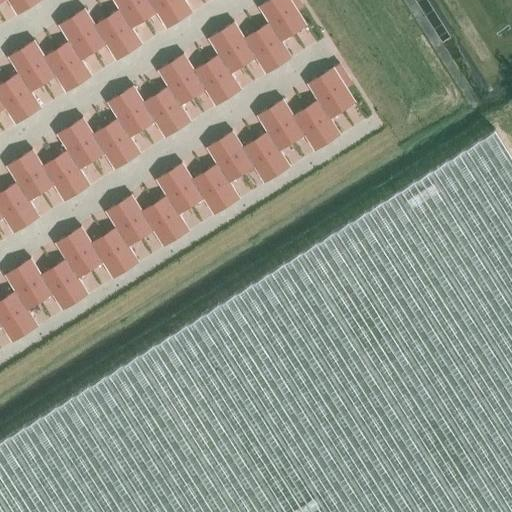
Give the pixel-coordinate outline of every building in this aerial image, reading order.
[(0,111),(6,108),(16,124),(41,109),(31,92),(56,76),(66,92),(91,77),(81,60),(106,44),(117,60),(142,45),(131,28),(157,12),(167,28),(192,13),(183,0),(113,0),(119,9),(94,25),(84,9),(59,25),(69,41),(44,57),(33,41),(8,57),(19,73),(0,85),(0,111)] [(0,0),(0,4),(6,0),(7,0),(18,16),(43,0),(42,0),(0,0)] [(0,219),(4,217),(14,233),(39,217),(29,201),(55,185),(65,201),(90,185),(79,169),(105,153),(115,169),(140,153),(130,137),(155,121),(165,137),(190,121),(180,105),(206,89),(216,105),(241,89),(230,73),(256,57),(266,73),(291,57),(281,41),(306,25),(289,0),(268,0),(258,6),(269,22),(244,38),(233,22),(208,38),(218,54),(193,70),(183,54),(158,70),(168,86),(143,102),(133,86),(107,102),(118,118),(93,134),(82,118),(57,134),(67,150),(42,166),(32,150),(7,166),(17,182),(0,193),(0,219)] [(0,326),(2,325),(13,341),(38,326),(27,309),(53,293),(63,309),(88,294),(78,277),(103,261),(113,277),(138,262),(128,245),(153,229),(164,245),(189,230),(178,213),(204,197),(214,213),(239,198),(229,181),(254,165),(264,181),(289,166),(279,149),(304,133),(315,149),(339,134),(329,118),(354,102),(332,66),(307,82),(317,98),(292,115),(282,98),(257,114),(267,130),(242,146),(231,130),(206,146),(217,162),(191,178),(181,162),(156,178),(166,194),(141,210),(131,194),(106,210),(116,226),(91,243),(80,226),(55,242),(66,258),(40,274),(30,258),(5,274),(15,290),(0,300),(0,326)] [(511,511),(511,156),(494,129),(0,439),(0,511),(511,511)]
